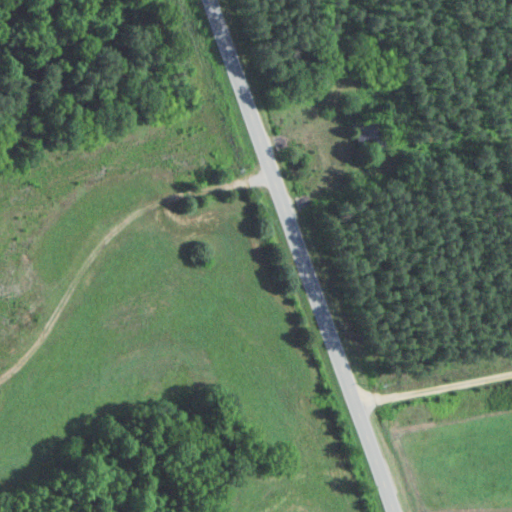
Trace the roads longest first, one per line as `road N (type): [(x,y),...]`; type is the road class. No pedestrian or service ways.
road 1 (primary): [(396,511),(211,0)]
road 2 (residential): [(358,406),(511,371)]
